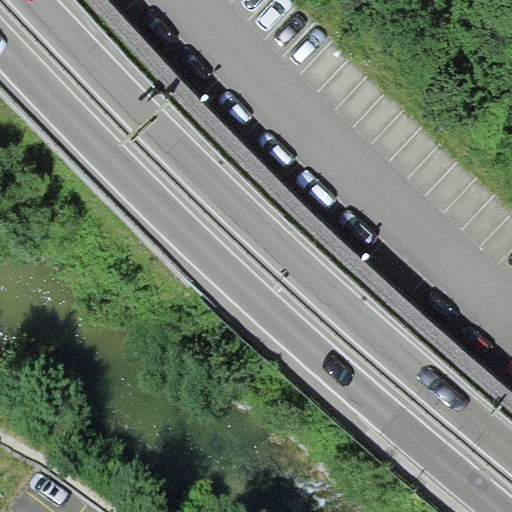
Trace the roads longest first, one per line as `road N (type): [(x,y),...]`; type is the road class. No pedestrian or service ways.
road 1 (motorway): [(0,41),(183,230),(504,511)]
road 2 (motorway): [(511,450),(223,193),(34,0)]
